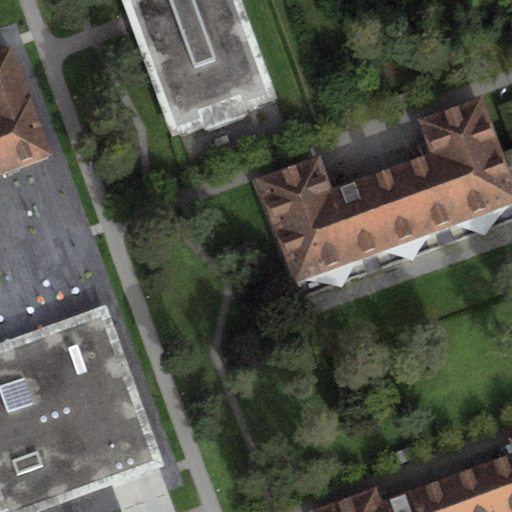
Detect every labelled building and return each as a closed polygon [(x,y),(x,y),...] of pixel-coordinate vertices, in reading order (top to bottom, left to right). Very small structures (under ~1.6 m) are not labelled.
[(242,0),(122,0),(171,135),(278,96),(242,0)] [(0,172),(50,154),(11,46),(0,50),(0,172)] [(319,156),(255,180),(294,285),(511,204),(511,176),(482,95),(415,119),(428,152),(331,188),(319,156)] [(101,305),(0,342),(0,511),(28,511),(160,463),(101,305)] [(376,488),(311,511),(511,511),(511,439),(508,441),(511,451),(511,455),(382,503),(376,488)]
